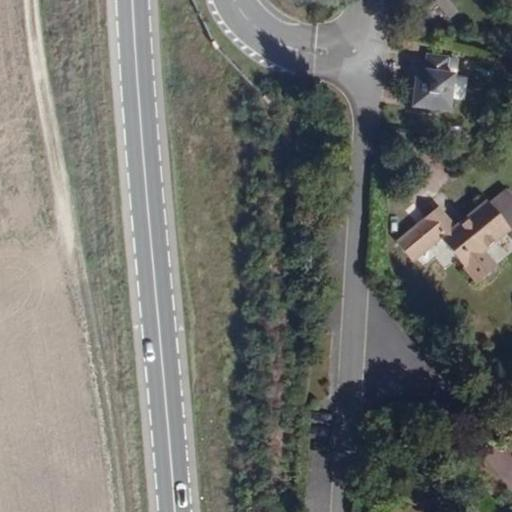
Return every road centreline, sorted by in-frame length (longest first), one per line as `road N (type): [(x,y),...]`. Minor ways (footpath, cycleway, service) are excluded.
road 1 (primary): [(136,0),(178,511)]
road 2 (residential): [(371,59),(343,511)]
road 3 (residential): [(233,0),(278,44),(371,59)]
